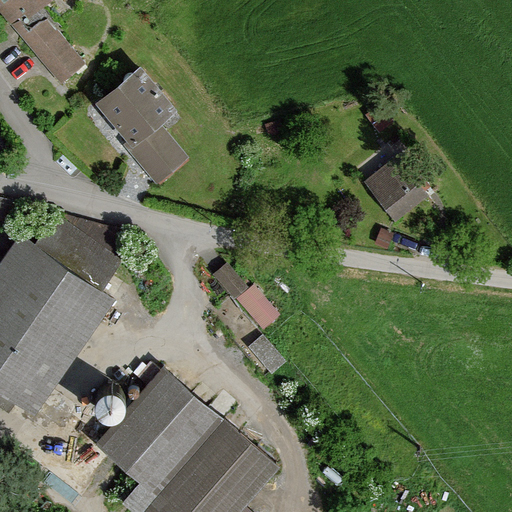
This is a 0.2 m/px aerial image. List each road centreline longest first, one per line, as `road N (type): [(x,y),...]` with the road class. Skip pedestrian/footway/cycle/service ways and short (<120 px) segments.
road 1 (unclassified): [(511,280),(295,250),(77,202)]
road 2 (residential): [(77,202),(0,83)]
